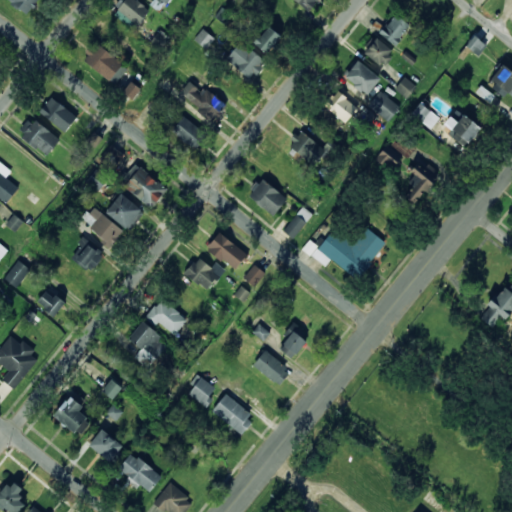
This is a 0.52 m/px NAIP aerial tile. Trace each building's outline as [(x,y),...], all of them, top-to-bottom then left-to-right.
[(5,0),(26,16),(37,0),(5,0)] [(148,11),(133,0),(120,0),(113,10),(136,27),(148,11)] [(152,0),(149,7),(160,13),(168,0),(152,0)] [(291,0),(306,14),(319,0),(291,0)] [(430,0),(406,0),(406,17),(430,17),(430,0)] [(231,16),(221,8),(214,16),(225,25),(231,16)] [(409,27),(393,15),(378,35),(394,47),(409,27)] [(282,42),(271,27),(251,42),(262,56),(282,42)] [(194,38),(206,48),(214,38),(202,28),(194,38)] [(147,39),(160,50),(168,39),(155,29),(147,39)] [(392,54),(374,39),(361,54),(379,69),(392,54)] [(476,55),(482,46),(472,40),(467,50),(476,55)] [(126,71),(95,43),(81,59),(112,87),(126,71)] [(225,59),(248,81),(264,65),(241,43),(225,59)] [(378,77),(353,62),(342,80),(367,95),(378,77)] [(511,88),(511,76),(499,66),(487,82),(506,96),(511,88)] [(416,86),(404,76),(394,88),(406,98),(416,86)] [(121,94),(129,101),(138,90),(130,83),(121,94)] [(225,107),(193,83),(180,102),(212,125),(225,107)] [(387,121),(399,108),(380,90),(368,104),(387,121)] [(323,106),(345,125),(357,110),(335,91),(323,106)] [(41,111),(65,133),(80,117),(55,95),(41,111)] [(410,113),(430,129),(439,117),(419,102),(410,113)] [(445,134),(463,148),(478,128),(460,114),(445,134)] [(205,137),(184,116),(170,131),(192,151),(205,137)] [(49,156),(62,139),(34,117),(21,134),(49,156)] [(286,145),(313,167),(325,152),(299,130),(286,145)] [(86,141),(95,147),(102,138),(93,131),(86,141)] [(102,160),(112,168),(123,153),(113,145),(102,160)] [(389,171),(401,159),(387,145),(375,157),(389,171)] [(289,190),(303,174),(279,153),(265,169),(289,190)] [(411,205),(440,177),(427,164),(422,170),(415,163),(407,171),(414,178),(399,193),(411,205)] [(126,186),(153,208),(169,189),(142,166),(126,186)] [(0,198),(6,204),(20,190),(0,171),(0,198)] [(98,190),(107,179),(97,171),(88,181),(98,190)] [(285,199),(259,178),(245,195),(271,216),(285,199)] [(107,211),(131,230),(146,211),(122,192),(107,211)] [(83,223),(114,245),(124,230),(94,208),(83,223)] [(283,232),(292,240),(312,216),(302,208),(283,232)] [(6,224),(15,231),(22,220),(13,214),(6,224)] [(353,243),(334,228),(312,256),(320,262),(325,256),(356,280),(385,244),(365,228),(353,243)] [(206,247),(235,270),(247,256),(218,232),(206,247)] [(74,261),(97,270),(104,249),(82,241),(74,261)] [(0,259),(8,250),(0,243),(0,259)] [(185,271),(206,291),(220,277),(200,256),(185,271)] [(31,270),(19,261),(6,278),(17,287),(31,270)] [(265,273),(254,264),(243,277),(254,286),(265,273)] [(193,317),(206,303),(181,279),(168,292),(193,317)] [(511,288),(508,292),(502,286),(483,306),(488,311),(481,319),(491,329),(511,306),(511,288)] [(55,316),(67,304),(51,288),(39,300),(55,316)] [(188,320),(162,299),(130,337),(156,359),(172,339),(172,340),(188,320)] [(252,332),(263,340),(270,332),(259,323),(252,332)] [(276,348),(289,360),(304,343),(291,331),(276,348)] [(16,389),(41,356),(11,333),(0,346),(0,363),(9,371),(3,379),(16,389)] [(252,366),(278,386),(289,371),(263,351),(252,366)] [(205,408),(219,390),(203,377),(189,394),(205,408)] [(112,399),(121,387),(111,379),(102,390),(112,399)] [(213,410),(243,435),(257,418),(227,394),(213,410)] [(83,411),(86,406),(73,395),(56,415),(78,433),(91,417),(83,411)] [(92,445),(113,461),(125,445),(105,429),(92,445)] [(141,484),(151,492),(164,476),(133,452),(120,468),(129,476),(126,480),(137,489),(141,484)] [(0,496),(0,506),(7,511),(19,511),(24,505),(17,500),(24,490),(12,481),(0,496)] [(167,511),(183,511),(193,502),(172,482),(154,500),(167,511)]
